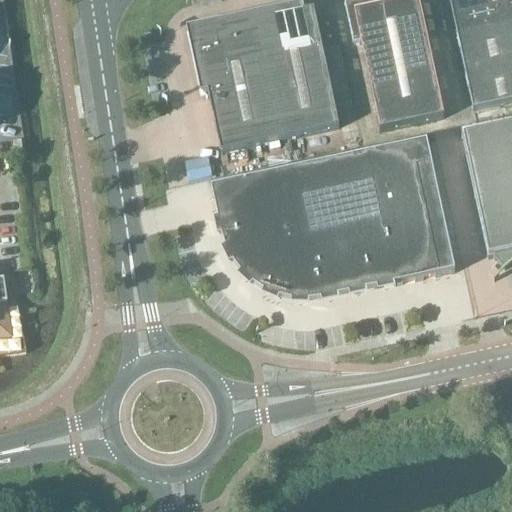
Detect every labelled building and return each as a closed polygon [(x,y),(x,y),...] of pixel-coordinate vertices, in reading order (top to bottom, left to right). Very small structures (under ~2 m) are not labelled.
[(388,0),(373,0),(345,6),(353,46),(360,45),(379,135),(443,121),(418,3),(391,9),(388,0)] [(448,0),(457,37),(511,25),(511,11),(509,0),(448,0)] [(279,21),(258,25),(283,143),(339,131),(313,13),(304,15),(288,18),(279,21)] [(283,143),(258,25),(237,30),(237,29),(229,31),(217,34),(217,33),(205,36),(206,41),(202,47),(197,48),(200,65),(201,65),(206,87),(205,88),(207,96),(208,96),(221,156),(283,143)] [(511,25),(457,37),(465,76),(511,65),(511,25)] [(511,65),(465,76),(473,115),(511,106),(511,65)] [(493,283),(494,284),(498,279),(505,273),(507,271),(511,267),(511,127),(462,138),(488,261),(494,260),(504,271),(500,275),(498,277),(496,279),(493,283)] [(426,145),(211,192),(216,217),(218,223),(218,225),(218,227),(218,228),(218,230),(219,231),(219,233),(219,235),(220,236),(220,238),(220,240),(221,241),(221,243),(222,244),(222,246),(223,248),(223,249),(224,251),(225,252),(225,254),(226,255),(227,257),(227,258),(228,260),(229,261),(230,263),(231,264),(232,265),(233,267),(234,268),(235,269),(236,271),(237,272),(238,273),(239,275),(240,276),(241,277),(242,278),(243,280),(244,281),(246,282),(247,283),(248,284),(249,285),(251,286),(252,287),(253,288),(255,289),(256,290),(257,291),(259,292),(260,293),(262,294),(263,295),(264,295),(266,296),(267,297),(269,297),(270,298),(272,299),(274,299),(275,300),(277,301),(278,301),(280,302),(281,302),(283,303),(285,303),(286,303),(288,304),(290,304),(291,304),(293,304),(295,305),(297,305),(299,305),(301,305),(303,305),(305,305),(307,305),(309,305),(310,305),(312,304),(314,304),(316,304),(318,304),(320,304),(322,303),(324,303),(326,303),(328,302),(330,302),(331,302),(333,301),(335,301),(337,300),(339,300),(341,299),(439,279),(454,276),(431,169),(426,145)] [(0,342),(11,341),(6,306),(7,306),(3,283),(0,283),(0,342)]
